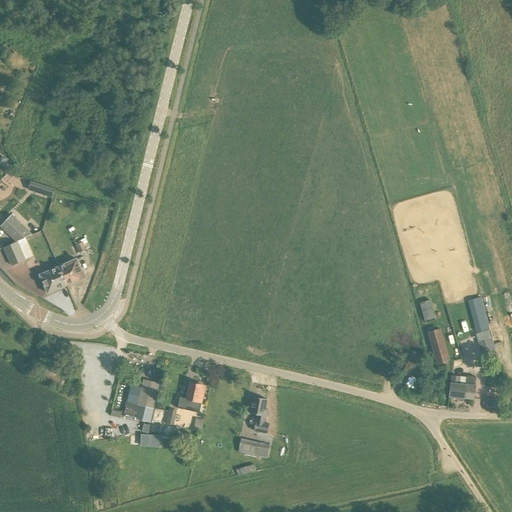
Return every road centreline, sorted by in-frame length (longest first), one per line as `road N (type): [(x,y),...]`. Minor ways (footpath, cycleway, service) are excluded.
road 1 (unclassified): [(489,511),(428,414),(126,338),(100,316)]
road 2 (unclassified): [(100,316),(116,290),(189,0)]
